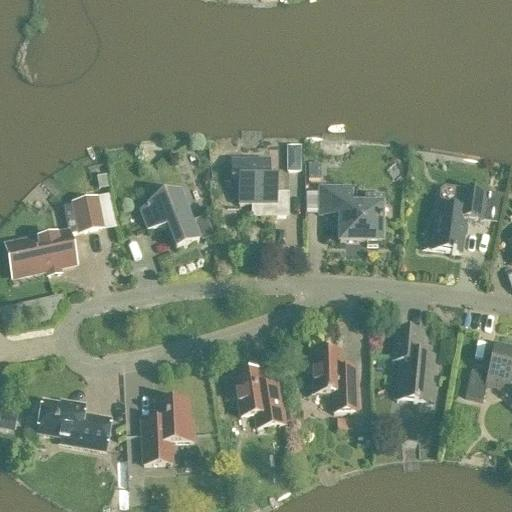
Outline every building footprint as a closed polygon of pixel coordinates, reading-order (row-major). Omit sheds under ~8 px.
[(293,178),(300,178),(300,152),(286,152),(286,178),(293,178)] [(259,211),(259,223),(288,223),(288,198),(276,198),(276,184),(269,184),(269,166),(230,166),(230,186),(238,186),(238,211),(259,211)] [(320,185),(320,170),(308,170),(308,186),(320,185)] [(437,213),(431,256),(461,261),(466,225),(482,227),(486,200),(460,196),(443,193),(439,196),(437,213)] [(350,212),(350,195),(320,194),(319,222),(339,222),(339,248),(366,249),(366,253),(376,253),(377,249),(381,249),(381,212),(350,212)] [(175,256),(198,247),(179,199),(162,201),(139,217),(147,236),(163,234),(166,233),(175,256)] [(78,240),(105,234),(97,201),(70,207),(71,210),(62,212),(69,240),(77,238),(78,240)] [(8,270),(14,269),(17,268),(20,282),(75,270),(67,237),(3,251),(8,270)] [(419,361),(421,338),(395,336),(392,368),(400,369),(396,407),(431,411),(433,390),(430,390),(433,363),(419,361)] [(511,396),(511,355),(494,352),(488,381),(470,377),(464,404),(482,408),(486,390),(511,396)] [(327,359),(327,356),(305,357),(306,378),(311,378),(312,402),(332,402),(333,420),(356,420),(355,376),(341,376),(341,358),(327,359)] [(256,435),(284,431),(277,391),(263,393),(261,377),(241,380),(242,384),(224,387),(227,405),(237,403),(240,424),(254,422),(256,435)] [(192,449),(191,431),(187,427),(186,407),(173,408),(170,412),(154,413),(155,427),(141,428),(143,472),(171,471),(170,450),(192,449)] [(82,422),(84,413),(68,410),(67,413),(42,409),(37,441),(60,444),(59,449),(104,457),(109,427),(82,422)] [(1,418),(0,422),(0,432),(12,435),(15,421),(1,418)] [(374,427),(373,443),(393,443),(393,427),(374,427)]
